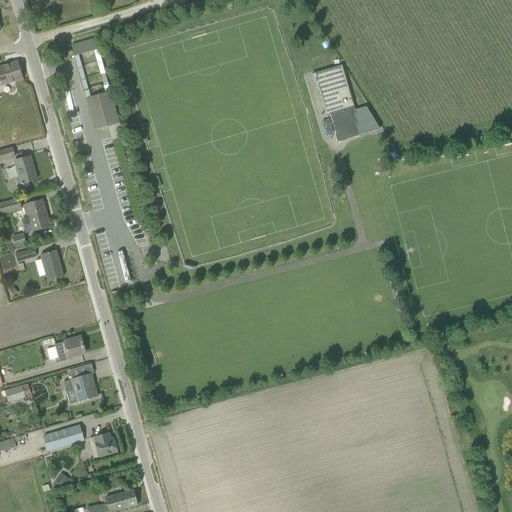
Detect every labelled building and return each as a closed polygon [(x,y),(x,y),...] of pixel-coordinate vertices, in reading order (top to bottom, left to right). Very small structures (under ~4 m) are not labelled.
[(96,39),(95,39),(71,46),(73,50),(74,56),(99,50),(96,39)] [(0,85),(22,79),(17,62),(0,67),(0,85)] [(345,140),(359,135),(356,124),(358,124),(355,114),(356,113),(341,65),(311,74),(313,79),(317,78),(328,115),(330,115),(336,135),(335,135),(335,134),(334,135),(336,141),(337,141),(339,142),(339,143),(346,141),(346,140),(345,140)] [(95,130),(119,123),(110,92),(86,98),(95,130)] [(360,109),(367,133),(380,129),(366,107),(360,109)] [(12,147),(0,150),(0,161),(15,157),(12,147)] [(15,161),(19,178),(16,179),(20,192),(30,189),(28,182),(37,180),(30,157),(15,161)] [(0,215),(21,209),(20,203),(17,204),(15,199),(0,203),(0,215)] [(26,234),(50,227),(42,200),(26,205),(23,206),(25,214),(28,213),(31,223),(23,226),(26,234)] [(15,248),(27,245),(24,234),(12,237),(15,248)] [(37,257),(34,248),(15,254),(17,262),(37,257)] [(64,276),(56,251),(40,255),(48,281),(64,276)] [(76,338),(54,345),(59,362),(70,359),(69,357),(85,353),(81,339),(77,341),(76,338)] [(91,375),(91,374),(64,382),(70,404),(97,396),(93,381),(91,381),(90,375),(91,375)] [(26,398),(22,386),(5,391),(8,403),(26,398)] [(84,441),(79,425),(44,436),(48,451),(84,441)] [(100,457),(118,452),(114,438),(111,438),(109,433),(94,437),(96,443),(95,443),(100,457)] [(0,452),(16,447),(14,438),(0,442),(0,452)] [(52,485),(60,491),(69,480),(61,474),(52,485)] [(88,509),(89,511),(112,511),(138,505),(134,490),(106,498),(107,504),(88,509)]
